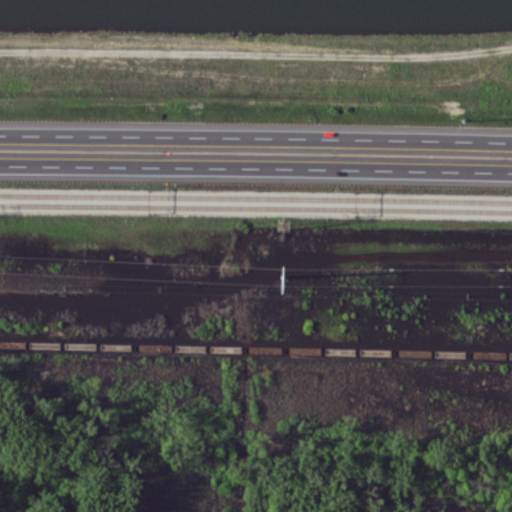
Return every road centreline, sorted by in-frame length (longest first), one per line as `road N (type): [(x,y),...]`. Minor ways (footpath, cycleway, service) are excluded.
road 1 (track): [(0,61),(75,57),(157,73),(421,83),(511,57)]
road 2 (motorway): [(511,141),(0,133)]
road 3 (motorway): [(0,164),(511,170)]
